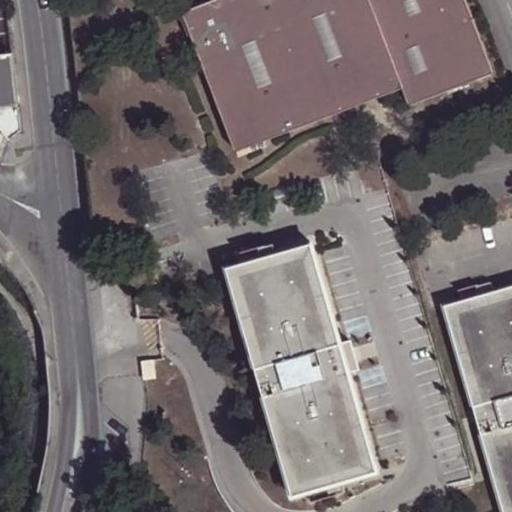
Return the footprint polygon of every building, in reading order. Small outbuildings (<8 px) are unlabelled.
[(371,0),(232,0),(188,16),(240,158),(406,97),(412,114),(499,83),(467,0),(375,0),(372,1),(371,0)] [(0,129),(7,137),(22,128),(19,107),(12,53),(0,54),(0,129)] [(319,248),(233,271),(261,373),(272,370),(280,397),(269,400),(296,501),(381,477),(319,248)] [(511,511),(511,295),(450,312),(478,414),(489,411),(496,438),(485,441),(503,511),(511,511)] [(142,357),(144,376),(155,375),(153,356),(142,357)] [(280,397),(272,370),(261,373),(269,400),(280,397)] [(496,438),(489,411),(478,414),(485,441),(496,438)]
